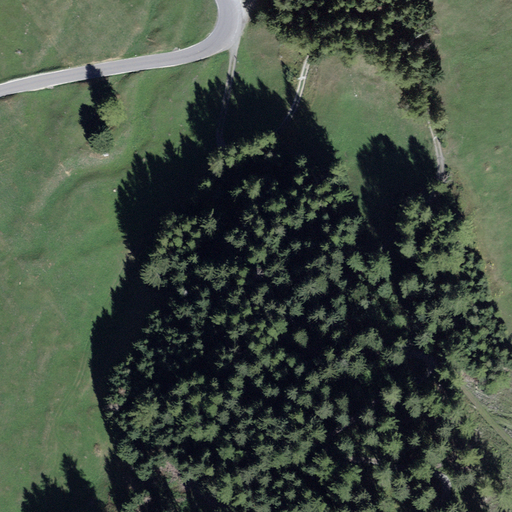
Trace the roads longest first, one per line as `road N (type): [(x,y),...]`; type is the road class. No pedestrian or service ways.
road 1 (track): [(230,38),(218,131),(222,146),(233,148),(250,149),(281,126),(316,49),(340,37),(369,30),(400,37),(419,70),(443,167),(438,190),(379,248),(288,314),(296,323),(362,329),(457,374),(426,376),(317,445),(334,461),(380,455),(441,474),(447,489),(438,511)]
road 2 (tertiary): [(229,0),(236,9),(230,38),(184,55),(0,89)]
